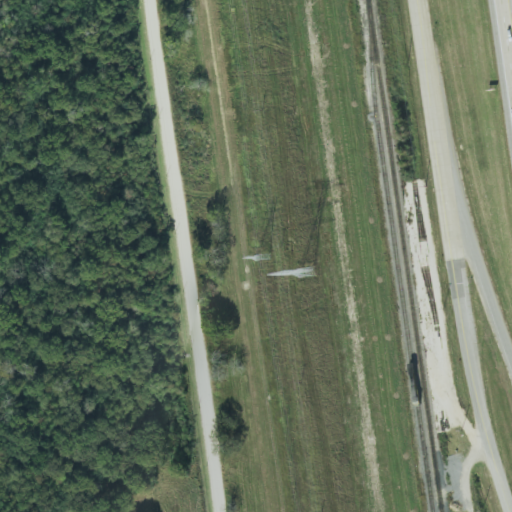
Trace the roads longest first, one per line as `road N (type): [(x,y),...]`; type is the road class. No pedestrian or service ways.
road 1 (secondary): [(426,58),(479,399),(510,511)]
road 2 (motorway): [(426,58),(511,358)]
